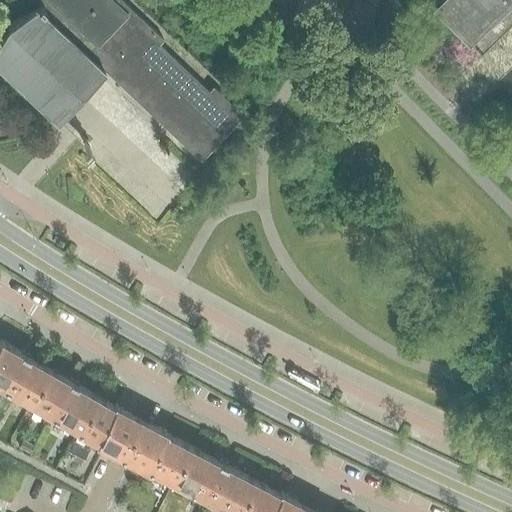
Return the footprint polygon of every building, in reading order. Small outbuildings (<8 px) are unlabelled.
[(37,0),(40,2),(37,5),(11,32),(0,44),(0,66),(55,118),(57,120),(58,119),(65,125),(71,131),(78,138),(87,146),(91,142),(82,134),(75,127),(59,113),(105,62),(117,74),(173,128),(170,131),(180,141),(200,160),(243,115),(213,86),(208,90),(158,43),(163,39),(142,19),(121,0),(37,0)] [(511,0),(449,0),(438,11),(471,44),(475,40),(475,39),(481,33),(481,34),(485,30),(485,29),(509,5),(511,7),(511,0)] [(30,355),(23,351),(21,350),(20,352),(0,339),(0,383),(0,384),(0,389),(3,391),(6,387),(30,401),(49,368),(30,357),(30,355)] [(54,415),(78,428),(97,395),(78,385),(79,383),(69,378),(69,379),(49,368),(30,401),(49,412),(47,416),(52,419),(54,415)] [(121,454),(140,417),(115,403),(114,405),(97,395),(78,428),(96,439),(95,440),(121,454)] [(121,454),(146,467),(145,471),(150,473),(152,470),(172,481),(190,446),(165,433),(166,431),(141,417),(140,417),(121,454)] [(75,441),(83,446),(87,439),(79,434),(75,441)] [(19,447),(29,453),(33,445),(23,440),(19,447)] [(194,493),(230,511),(238,511),(255,480),(227,465),(227,464),(219,459),(218,459),(217,460),(190,446),(172,481),(189,490),(187,493),(192,496),(194,493)] [(238,511),(304,511),(308,505),(306,504),(281,492),(280,493),(255,480),(238,511)]
